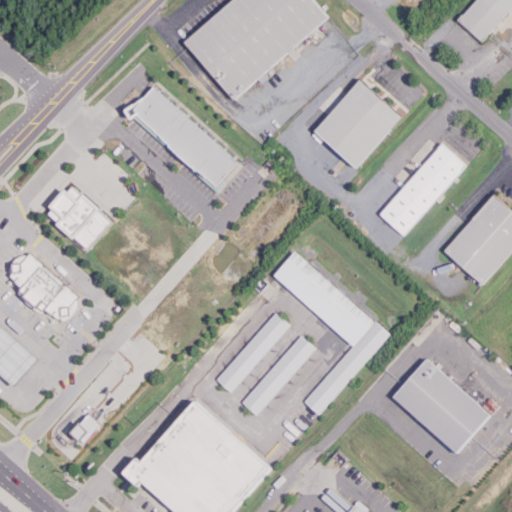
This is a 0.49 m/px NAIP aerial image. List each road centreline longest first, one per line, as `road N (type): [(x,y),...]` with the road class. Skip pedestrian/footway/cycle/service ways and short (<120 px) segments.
road 1 (residential): [(359,0),(511,136)]
road 2 (secondary): [(22,131),(155,0)]
